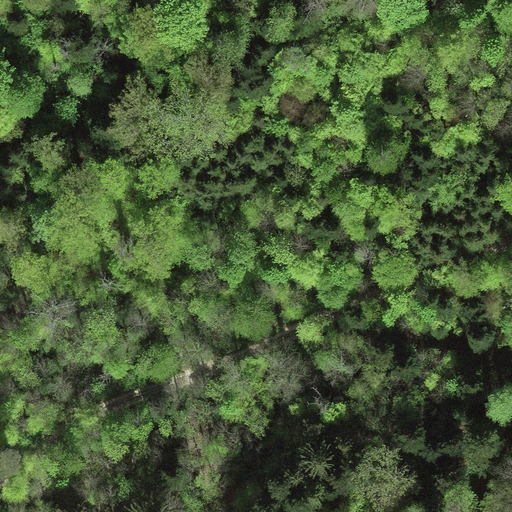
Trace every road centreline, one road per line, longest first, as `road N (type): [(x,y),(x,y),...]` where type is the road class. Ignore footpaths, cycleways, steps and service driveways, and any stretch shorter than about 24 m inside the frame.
road 1 (track): [(0,485),(98,403),(511,241)]
road 2 (track): [(0,153),(116,52),(333,28)]
road 3 (track): [(0,315),(53,293),(201,288),(313,270)]
road 4 (track): [(319,315),(511,355)]
